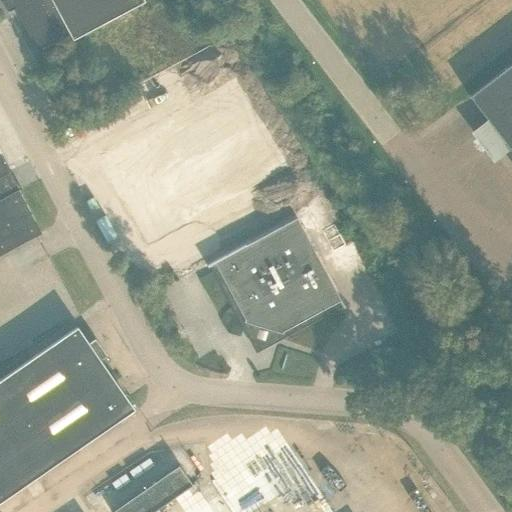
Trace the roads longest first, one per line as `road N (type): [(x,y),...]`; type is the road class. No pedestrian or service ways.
road 1 (unclassified): [(490,511),(435,434),(406,414),(222,397),(180,388),(149,362),(0,67)]
road 2 (unknown): [(48,163),(87,139),(111,140),(245,399)]
